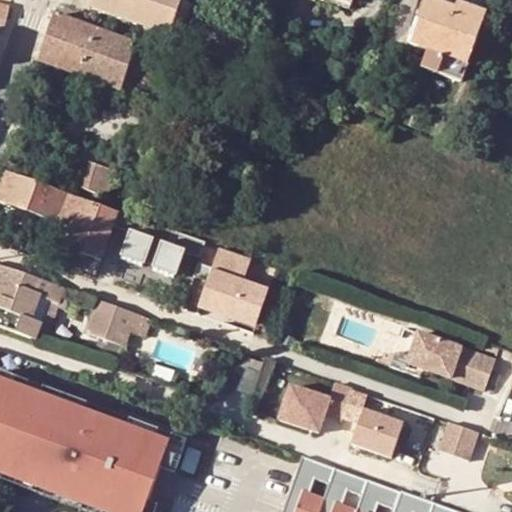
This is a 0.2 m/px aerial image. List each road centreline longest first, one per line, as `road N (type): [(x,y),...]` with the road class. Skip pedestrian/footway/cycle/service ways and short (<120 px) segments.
road 1 (residential): [(493,427),(0,255)]
road 2 (tertiary): [(38,0),(0,126)]
